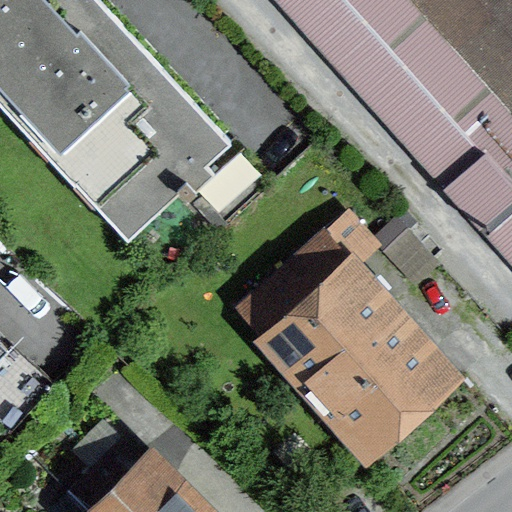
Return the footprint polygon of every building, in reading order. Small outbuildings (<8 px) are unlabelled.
[(0,0),(0,100),(31,134),(136,37),(101,0),(0,0)] [(511,104),(419,0),(279,0),(480,226),(511,197),(511,104)] [(511,0),(419,0),(511,104),(511,0)] [(31,134),(127,237),(181,188),(221,230),(272,182),(136,37),(31,134)] [(511,197),(480,226),(511,261),(511,197)] [(397,215),(373,238),(383,249),(407,226),(397,215)] [(252,303),(372,437),(440,377),(383,313),(394,303),(359,263),(347,273),(320,242),(252,303)] [(0,421),(9,430),(51,386),(0,337),(0,421)] [(216,511),(178,473),(167,483),(124,439),(69,493),(86,511),(216,511)]
